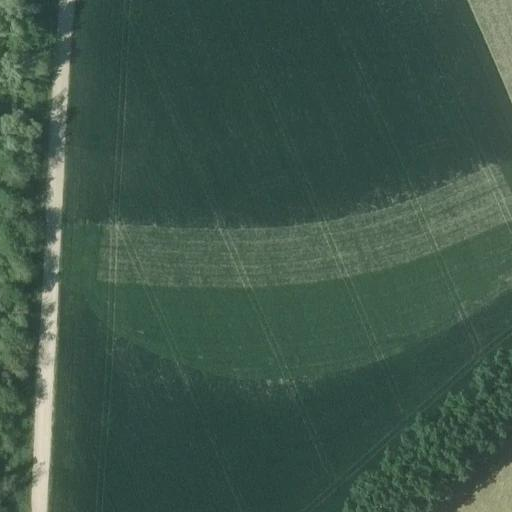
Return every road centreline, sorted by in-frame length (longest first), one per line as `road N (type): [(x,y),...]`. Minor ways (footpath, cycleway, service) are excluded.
road 1 (track): [(42,511),(67,0)]
road 2 (track): [(511,421),(404,511)]
